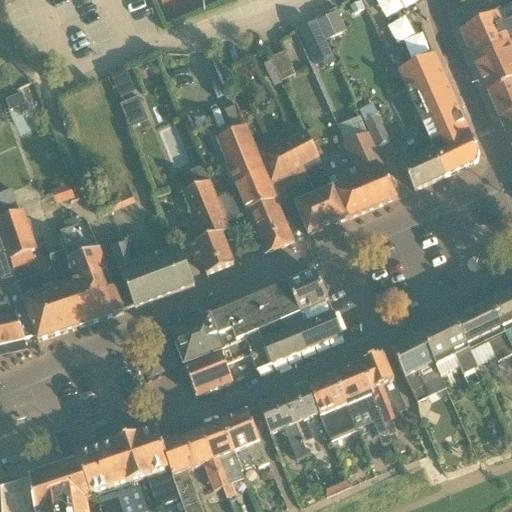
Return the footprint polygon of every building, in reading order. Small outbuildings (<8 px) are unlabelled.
[(380,0),(376,3),(387,21),(421,0),(380,0)] [(326,44),(346,34),(337,14),(316,24),(317,27),(326,44)] [(473,62),(511,47),(511,46),(511,21),(501,27),(497,15),(460,34),(473,62)] [(395,45),(414,36),(405,18),(387,27),(395,45)] [(326,44),(317,27),(300,35),(316,67),(333,59),(326,44)] [(422,34),(403,42),(410,60),(429,53),(422,34)] [(511,46),(511,47),(473,62),(489,96),(511,83),(511,46)] [(270,61),(279,78),(281,83),(296,76),(285,53),(270,61)] [(399,74),(428,141),(445,180),(478,165),(479,157),(451,97),(434,57),(399,74)] [(126,69),(111,74),(120,97),(134,91),(126,69)] [(511,83),(489,96),(500,123),(511,117),(511,83)] [(138,99),(123,105),(129,120),(144,114),(138,99)] [(362,119),(376,149),(390,143),(373,107),(359,112),(362,119)] [(511,117),(500,123),(511,150),(511,117)] [(398,202),(376,149),(362,119),(337,128),(345,148),(360,181),(362,180),(377,210),(398,202)] [(216,142),(247,215),(265,258),(295,245),(246,130),(216,142)] [(349,222),(334,191),(319,161),(306,135),(261,159),(272,185),(304,171),(316,199),(295,208),(308,240),(349,222)] [(445,180),(428,141),(408,150),(397,155),(415,194),(445,180)] [(362,180),(360,181),(352,184),(348,174),(333,179),(338,189),(334,191),(349,222),(377,210),(362,180)] [(117,211),(134,206),(129,186),(112,191),(117,211)] [(225,224),(210,186),(184,197),(202,242),(189,248),(195,264),(201,262),(207,278),(234,267),(221,236),(229,233),(225,224)] [(13,190),(0,193),(0,213),(19,207),(13,190)] [(104,194),(92,198),(101,221),(112,216),(104,194)] [(0,221),(0,234),(10,262),(35,253),(21,214),(0,221)] [(65,247),(93,241),(87,219),(60,226),(65,247)] [(194,289),(192,284),(180,251),(132,270),(119,233),(107,237),(121,275),(135,312),(194,289)] [(0,234),(0,281),(1,284),(15,279),(10,262),(0,234)] [(38,278),(18,285),(21,295),(36,340),(38,345),(124,317),(102,258),(99,251),(70,262),(67,254),(50,261),(59,290),(53,292),(51,284),(38,278)] [(288,288),(301,317),(306,328),(333,317),(316,276),(288,288)] [(238,345),(261,335),(301,317),(288,288),(209,321),(217,340),(233,334),(238,345)] [(0,348),(36,340),(21,295),(0,299),(0,348)] [(511,295),(489,306),(511,352),(511,295)] [(511,352),(489,306),(454,323),(470,355),(489,346),(498,365),(511,357),(511,352)] [(306,328),(301,317),(261,335),(275,369),(343,340),(333,317),(306,328)] [(217,340),(209,321),(172,336),(186,368),(223,351),(238,345),(233,334),(217,340)] [(478,373),(470,355),(454,323),(421,340),(441,382),(460,373),(465,380),(478,373)] [(199,401),(233,387),(226,368),(250,358),(258,376),(275,369),(261,335),(238,345),(223,351),(186,368),(199,401)] [(441,382),(421,340),(392,354),(417,406),(429,400),(424,390),(441,382)] [(383,358),(360,368),(379,413),(393,408),(399,416),(406,413),(391,379),(383,358)] [(334,379),(350,418),(351,420),(365,415),(370,417),(378,437),(383,440),(390,438),(385,426),(379,413),(360,368),(334,379)] [(350,418),(334,379),(308,390),(320,417),(326,433),(341,427),(345,420),(350,418)] [(308,390),(285,400),(307,456),(318,451),(314,441),(307,423),(320,417),(308,390)] [(307,456),(285,400),(259,410),(271,438),(284,432),(298,464),(308,459),(307,456)] [(223,426),(242,475),(257,468),(259,472),(269,467),(247,415),(223,426)] [(390,424),(385,426),(390,438),(396,435),(390,424)] [(202,434),(224,491),(225,498),(235,494),(230,480),(242,475),(223,426),(202,434)] [(76,459),(77,463),(87,504),(93,502),(92,499),(147,480),(158,511),(181,503),(171,473),(163,449),(161,444),(157,432),(76,459)] [(163,449),(171,473),(181,503),(184,511),(201,511),(187,470),(197,466),(209,496),(224,491),(202,434),(163,449)] [(88,511),(87,504),(77,463),(55,470),(41,475),(28,480),(28,481),(2,490),(6,511),(88,511)] [(321,489),(326,499),(351,490),(345,478),(321,489)]
